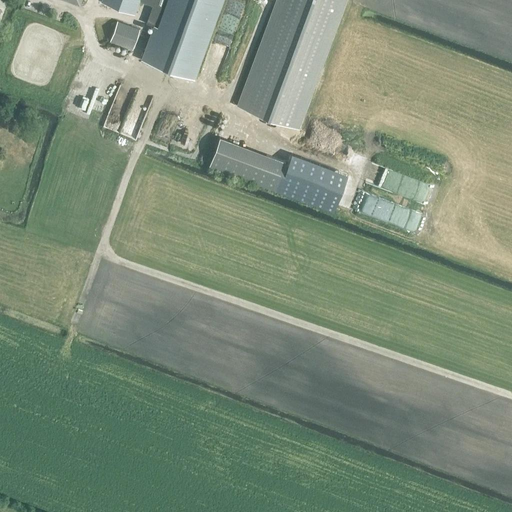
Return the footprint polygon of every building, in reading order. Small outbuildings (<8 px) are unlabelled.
[(136,0),(163,10),(144,60),(224,90),(257,0),(136,0)] [(274,0),(236,105),(300,129),(347,0),(274,0)] [(131,50),(133,44),(139,29),(116,21),(109,42),(131,50)] [(204,164),(272,183),(281,152),(212,132),(219,108),(164,92),(154,127),(162,129),(158,142),(149,139),(146,149),(204,165),(204,164)] [(127,132),(133,134),(144,106),(132,102),(123,127),(128,129),(127,132)] [(324,150),(326,139),(304,135),(302,145),(324,150)] [(335,173),(347,176),(354,146),(337,142),(335,151),(332,151),(330,161),(337,162),(335,173)]
